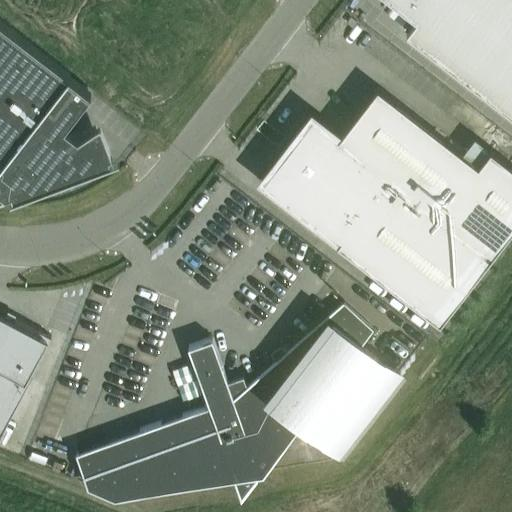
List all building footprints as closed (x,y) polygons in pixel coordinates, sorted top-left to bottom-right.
[(406,30),(511,111),(511,0),(394,0),(416,16),(406,30)] [(0,185),(3,188),(0,189),(0,190),(11,187),(13,191),(10,193),(52,178),(51,177),(44,180),(42,175),(102,152),(43,106),(70,72),(0,17),(0,185)] [(325,124),(315,136),(302,126),(273,164),(286,174),(276,187),(340,236),(337,240),(439,320),(511,225),(511,163),(490,147),(478,162),(377,84),(338,134),(325,124)] [(373,325),(368,320),(343,299),(287,347),(285,344),(282,345),(282,344),(280,345),(279,346),(275,349),(274,348),(272,349),(272,350),(270,351),(276,357),(246,383),(243,373),(227,378),(212,335),(188,344),(209,402),(76,450),(87,483),(114,494),(235,474),(241,491),(297,419),(339,452),(401,373),(361,341),(373,325)] [(12,320),(4,315),(5,313),(0,310),(0,428),(0,429),(25,382),(22,381),(24,377),(25,378),(38,352),(37,352),(42,343),(45,345),(50,334),(14,315),(12,320)]
